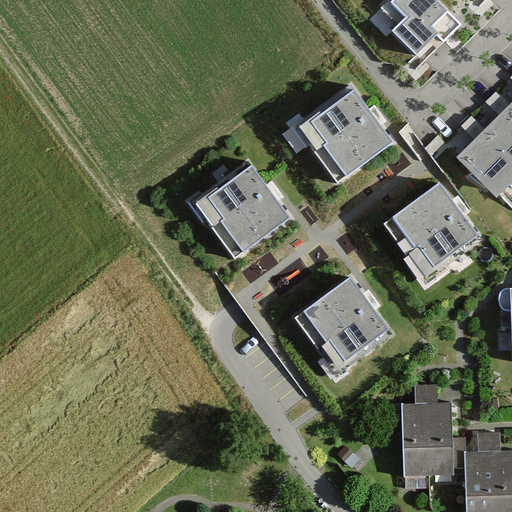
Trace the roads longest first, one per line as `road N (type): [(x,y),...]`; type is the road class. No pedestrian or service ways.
road 1 (track): [(203,323),(0,43)]
road 2 (residential): [(511,20),(435,96),(415,102),(401,96),(331,0)]
road 3 (residential): [(203,323),(342,511)]
